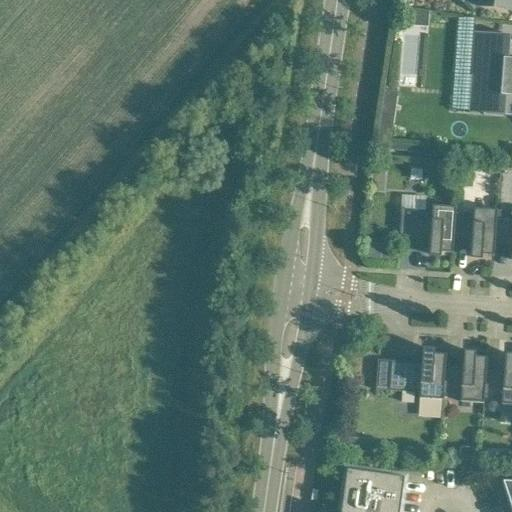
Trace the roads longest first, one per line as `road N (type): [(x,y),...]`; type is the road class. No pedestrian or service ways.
road 1 (secondary): [(296,291),(337,0)]
road 2 (secondary): [(263,511),(296,291)]
road 3 (residential): [(296,291),(511,307)]
